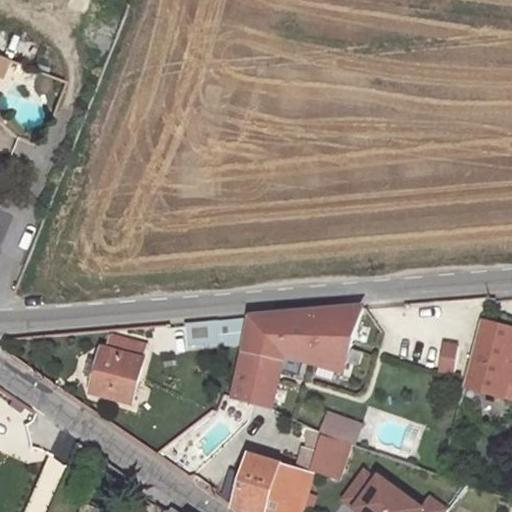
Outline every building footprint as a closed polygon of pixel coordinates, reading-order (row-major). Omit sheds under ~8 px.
[(0,57),(0,76),(2,78),(9,60),(0,57)] [(290,352),(349,368),(367,305),(255,316),(234,401),(274,411),(290,352)] [(506,398),(511,376),(511,328),(485,321),(468,388),(506,398)] [(135,402),(151,346),(115,336),(111,349),(106,348),(103,361),(98,380),(95,392),(135,402)] [(93,359),(89,377),(98,380),(103,361),(93,359)] [(326,438),(355,447),(361,427),(333,418),(326,438)] [(355,447),(326,438),(315,471),(344,480),(355,447)] [(306,511),(316,475),(286,466),(255,456),(240,508),(251,511),(306,511)] [(347,501),(360,510),(380,482),(368,473),(347,501)] [(380,482),(360,510),(361,511),(450,511),(433,499),(426,509),(383,478),(380,482)]
